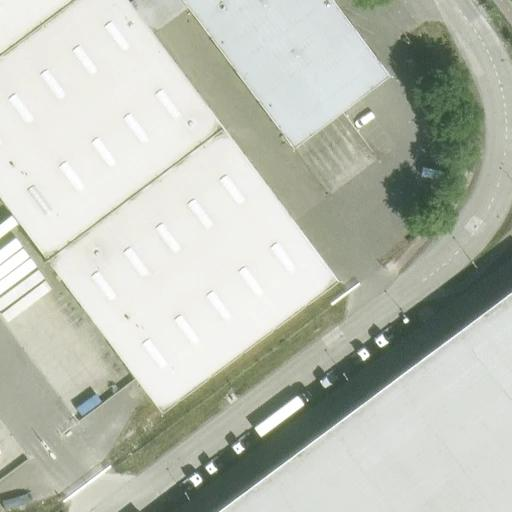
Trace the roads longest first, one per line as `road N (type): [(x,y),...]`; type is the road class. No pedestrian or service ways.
road 1 (unclassified): [(113,511),(427,275),(478,223),(504,154)]
road 2 (unclassified): [(504,154),(502,92),(491,60),(451,0)]
